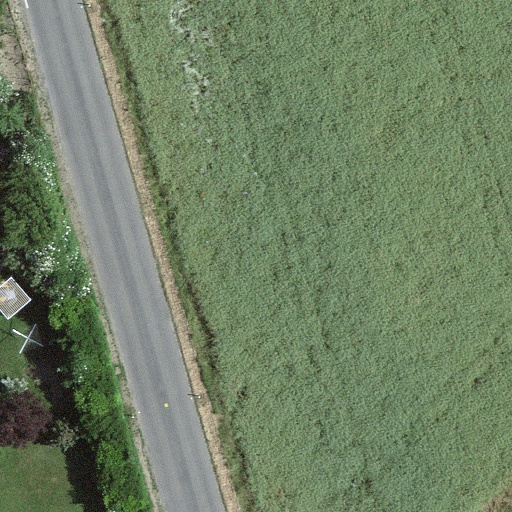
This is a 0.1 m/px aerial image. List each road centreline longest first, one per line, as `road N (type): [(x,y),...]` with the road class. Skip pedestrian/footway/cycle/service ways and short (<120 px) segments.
road 1 (tertiary): [(66,0),(209,511)]
road 2 (unknown): [(0,139),(73,25)]
